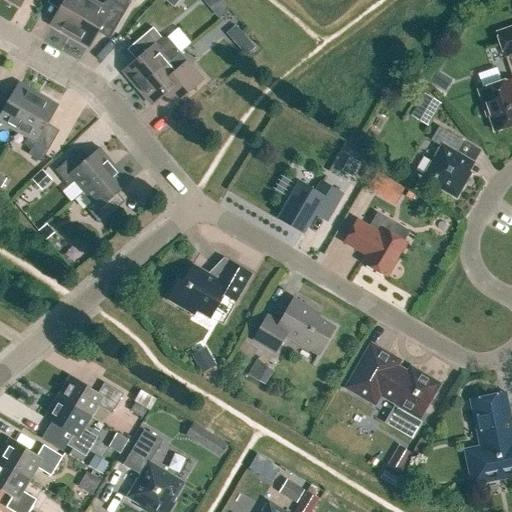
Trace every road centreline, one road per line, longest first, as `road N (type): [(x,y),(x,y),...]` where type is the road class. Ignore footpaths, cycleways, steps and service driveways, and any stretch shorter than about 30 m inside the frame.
road 1 (residential): [(511,349),(488,369),(461,364),(187,206)]
road 2 (residential): [(187,206),(169,176),(64,71),(0,40)]
road 3 (residential): [(0,368),(187,206)]
road 4 (residential): [(511,177),(484,205),(472,274),(511,307)]
